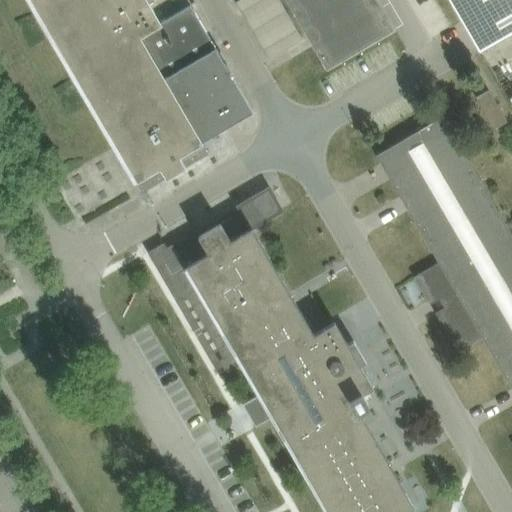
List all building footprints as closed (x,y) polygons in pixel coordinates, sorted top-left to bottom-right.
[(32,0),(145,192),(208,154),(201,142),(252,112),(190,6),(160,24),(148,3),(153,0),(32,0)] [(393,31),(375,0),(285,0),(326,70),(393,31)] [(511,0),(451,0),(479,47),(511,27),(511,0)] [(488,90),(476,97),(494,129),(507,122),(488,90)] [(511,235),(443,116),(376,155),(438,263),(414,277),(430,304),(443,297),(454,290),(459,299),(448,305),(435,313),(458,352),(482,338),(511,389),(511,235)] [(160,246),(149,253),(159,269),(162,267),(181,299),(188,295),(231,370),(244,362),(262,394),(242,405),(254,427),(274,415),(330,511),(401,511),(413,505),(401,485),(388,462),(357,410),(368,404),(362,393),(372,387),(360,366),(367,362),(354,340),(347,344),(346,343),(335,323),(314,335),(262,245),(252,228),(281,211),(268,189),(238,206),(241,212),(216,226),(194,239),(166,256),(160,246)]
